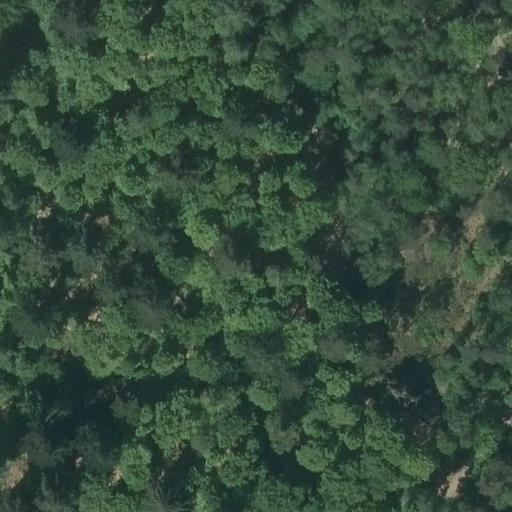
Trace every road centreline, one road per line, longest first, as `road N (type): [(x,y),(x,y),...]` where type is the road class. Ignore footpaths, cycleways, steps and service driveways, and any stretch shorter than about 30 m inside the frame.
road 1 (track): [(0,116),(125,236),(330,511)]
road 2 (track): [(511,416),(439,511)]
